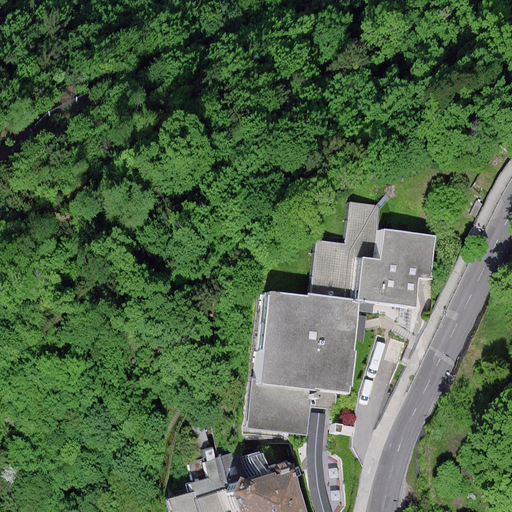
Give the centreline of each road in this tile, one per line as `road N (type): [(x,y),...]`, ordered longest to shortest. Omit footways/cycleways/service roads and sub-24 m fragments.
road 1 (motorway): [(41,0),(511,398)]
road 2 (motorway): [(511,231),(218,0)]
road 3 (tertiary): [(511,208),(397,451),(382,511)]
